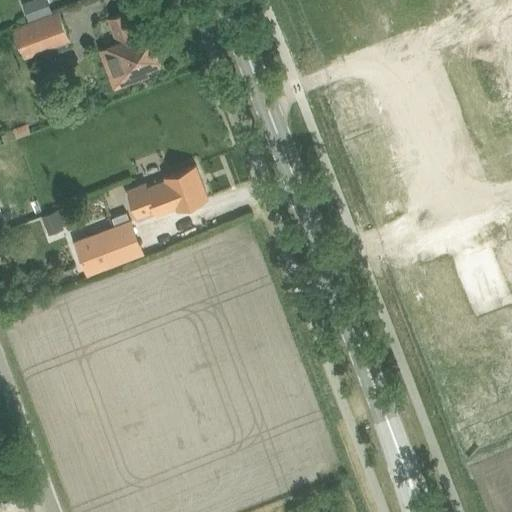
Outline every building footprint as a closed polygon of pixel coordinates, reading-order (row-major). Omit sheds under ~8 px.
[(31,0),(26,0),(23,2),(29,19),(37,16),(31,0)] [(511,0),(497,0),(508,18),(511,15),(511,0)] [(15,27),(26,56),(72,38),(61,10),(15,27)] [(105,52),(104,54),(105,59),(115,86),(151,72),(148,66),(160,61),(152,41),(148,29),(136,33),(127,10),(110,16),(119,40),(112,43),(109,45),(107,47),(105,49),(105,52)] [(509,34),(483,34),(484,69),(509,68),(509,34)] [(147,182),(129,189),(138,214),(155,207),(157,212),(177,204),(179,207),(208,196),(196,163),(166,175),(168,179),(148,186),(147,182)] [(111,206),(128,203),(125,184),(108,188),(111,206)] [(57,209),(42,214),(48,229),(63,223),(57,209)] [(128,211),(113,216),(116,223),(131,217),(128,211)] [(114,224),(75,239),(88,273),(127,258),(114,224)] [(491,254),(461,265),(479,314),(509,303),(491,254)]
